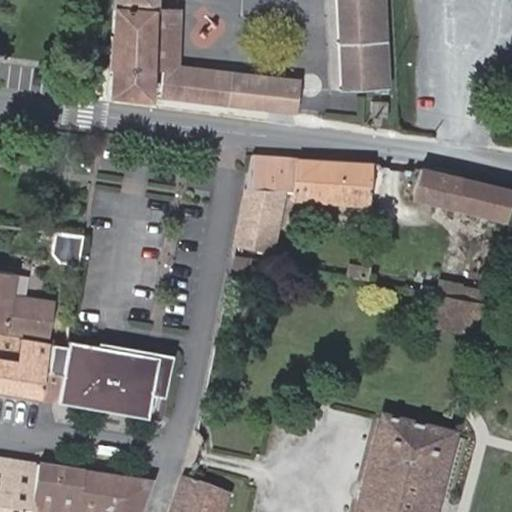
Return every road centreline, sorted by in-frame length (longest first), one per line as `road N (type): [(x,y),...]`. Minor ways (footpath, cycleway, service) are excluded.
road 1 (residential): [(166,457),(181,425),(231,129)]
road 2 (tertiary): [(231,129),(511,162)]
road 3 (tertiary): [(0,102),(231,129)]
road 4 (unknown): [(156,120),(129,310)]
road 5 (residential): [(0,439),(29,444),(72,436),(166,457)]
